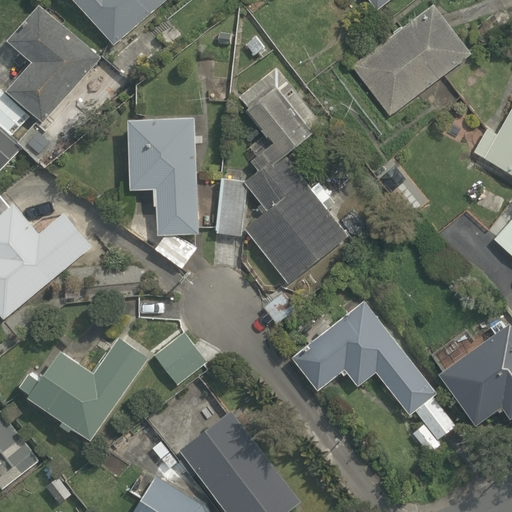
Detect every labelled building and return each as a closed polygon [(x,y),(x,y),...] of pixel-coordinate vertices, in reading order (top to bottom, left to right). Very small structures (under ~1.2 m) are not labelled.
[(79,0),(117,44),(167,0),(79,0)] [(371,0),(379,9),(390,0),(371,0)] [(475,50),(436,1),(353,65),(391,115),(475,50)] [(104,57),(43,2),(10,37),(35,60),(9,88),(46,122),(104,57)] [(219,43),(231,44),(233,33),(220,32),(219,43)] [(226,78),(228,61),(215,59),(213,77),(226,78)] [(264,212),(247,226),(291,282),(351,232),(323,198),(331,193),(321,182),(313,187),(287,153),(324,123),(278,66),(240,96),(266,126),(264,128),(270,134),(272,133),(277,139),(270,146),(262,137),(250,147),(257,156),(254,160),(261,169),(247,180),(250,183),(264,203),(260,207),(264,212)] [(31,116),(0,86),(0,122),(13,135),(31,116)] [(488,128),(476,151),(511,171),(511,109),(499,133),(488,128)] [(174,233),(202,232),(198,143),(203,143),(203,136),(198,136),(198,115),(131,116),(133,187),(156,187),(156,204),(159,204),(160,233),(167,233),(174,233)] [(13,135),(0,122),(0,172),(25,147),(13,135)] [(244,234),(250,183),(247,180),(223,177),(217,230),(244,234)] [(0,310),(6,318),(95,245),(67,211),(42,231),(17,201),(13,206),(2,193),(0,194),(0,310)] [(511,219),(495,238),(511,252),(511,219)] [(184,267),(200,246),(174,233),(167,233),(157,247),(184,267)] [(293,355),(321,389),(346,368),(360,385),(378,371),(412,414),(418,410),(436,396),(440,392),(366,298),(293,355)] [(497,332),(440,371),(478,423),(500,408),(502,410),(506,408),(511,415),(511,320),(507,324),(502,319),(492,326),(497,332)] [(210,360),(187,331),(156,354),(179,384),(210,360)] [(94,438),(150,356),(121,335),(97,370),(63,347),(42,378),(31,371),(22,384),(33,391),(31,394),(65,419),(63,422),(73,429),(76,426),(94,438)] [(436,396),(418,410),(439,438),(457,424),(436,396)] [(0,482),(4,488),(41,459),(0,407),(0,482)] [(234,408),(182,448),(231,511),(285,511),(304,497),(234,408)] [(442,443),(425,423),(414,432),(431,452),(442,443)] [(209,511),(205,503),(157,473),(133,511),(209,511)]
